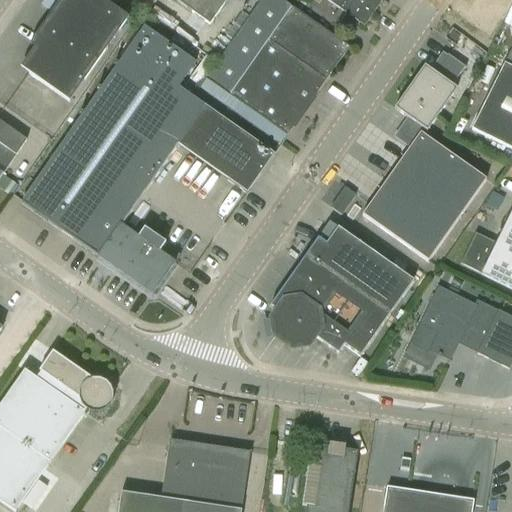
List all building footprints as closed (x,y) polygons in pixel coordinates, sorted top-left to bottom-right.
[(76,106),(133,20),(103,0),(74,0),(73,4),(68,0),(57,16),(62,20),(40,52),(53,61),(39,81),(76,106)] [(172,0),(209,26),(227,0),(172,0)] [(282,0),(263,0),(208,78),(255,112),(248,121),(261,130),(268,120),(288,135),(350,47),(282,0)] [(327,0),(364,27),(383,0),(327,0)] [(511,0),(471,0),(452,28),(486,54),(511,0)] [(107,271),(116,270),(152,295),(174,264),(165,257),(170,250),(155,238),(150,246),(113,221),(166,150),(242,201),(248,193),(275,155),(178,88),(195,63),(145,28),(21,203),(100,259),(101,267),(107,271)] [(511,47),(499,75),(511,81),(511,47)] [(434,75),(423,67),(393,109),(407,119),(407,120),(422,130),(425,132),(455,90),(451,86),(463,69),(464,69),(465,68),(447,55),(446,56),(447,57),(434,75)] [(511,81),(499,75),(471,131),(511,151),(511,81)] [(410,148),(420,134),(422,130),(407,120),(397,133),(398,139),(410,148)] [(0,178),(27,141),(0,122),(0,178)] [(420,134),(410,148),(362,216),(427,263),(486,180),(420,134)] [(344,189),(330,208),(341,216),(355,197),(344,189)] [(476,234),(461,265),(511,290),(511,212),(496,244),(476,234)] [(326,245),(318,239),(270,307),(278,313),(273,321),(275,336),(293,348),(307,345),(313,337),(338,355),(344,346),(360,358),(414,282),(338,228),(326,245)] [(413,347),(427,354),(431,353),(449,362),(457,346),(508,371),(511,363),(511,319),(497,312),(497,313),(476,303),(474,307),(438,289),(411,342),(413,347)] [(117,393),(117,391),(117,389),(114,385),(113,383),(98,390),(95,381),(54,353),(40,372),(45,376),(41,382),(26,371),(0,408),(0,502),(14,511),(17,511),(24,504),(31,493),(87,412),(88,413),(92,414),(96,414),(100,414),(103,413),(107,411),(110,409),(112,407),(115,404),(116,400),(117,397),(117,393)] [(121,494),(118,511),(242,511),(251,453),(181,443),(180,448),(170,447),(162,500),(121,494)] [(350,511),(359,453),(346,451),(347,447),(330,444),(329,449),(317,447),(314,467),(309,467),(304,506),(308,507),(307,511),(350,511)] [(46,488),(38,483),(31,493),(24,504),(32,509),(46,488)] [(471,511),(473,501),(387,488),(383,511),(471,511)]
